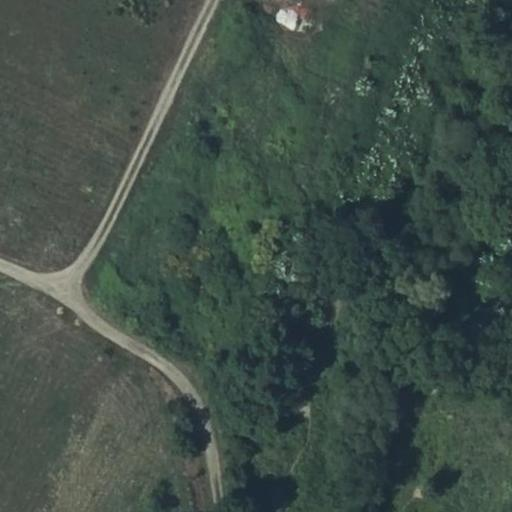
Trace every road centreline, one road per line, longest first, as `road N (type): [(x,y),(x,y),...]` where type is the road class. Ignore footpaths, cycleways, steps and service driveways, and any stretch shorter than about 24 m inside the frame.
road 1 (track): [(212,0),(66,299)]
road 2 (track): [(66,299),(137,337),(180,377),(212,448),(225,511)]
